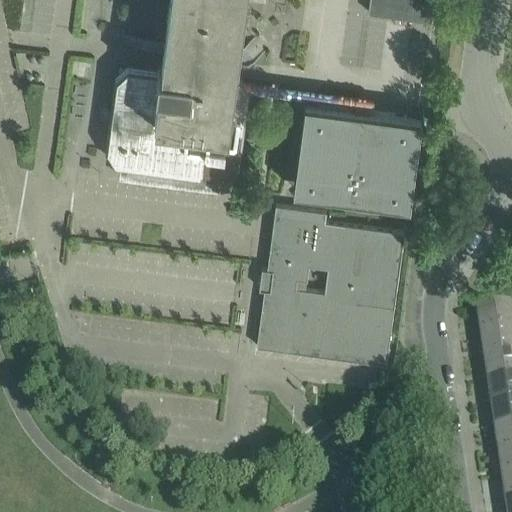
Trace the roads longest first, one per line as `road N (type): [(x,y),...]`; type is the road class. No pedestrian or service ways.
road 1 (residential): [(461,511),(434,313),(458,248),(511,159)]
road 2 (residential): [(511,146),(490,133),(476,102),(485,0)]
